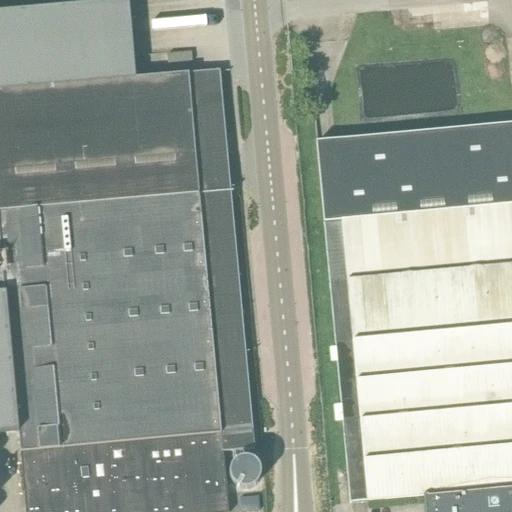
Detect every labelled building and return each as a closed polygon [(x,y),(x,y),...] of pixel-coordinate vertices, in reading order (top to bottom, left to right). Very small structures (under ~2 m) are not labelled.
[(0,11),(0,90),(133,79),(127,1),(0,11)] [(228,511),(223,453),(255,450),(220,71),(133,79),(0,90),(0,294),(6,294),(19,433),(25,511),(228,511)] [(511,511),(511,125),(505,126),(316,143),(336,350),(331,350),(332,362),(337,362),(350,505),(434,496),(435,511),(511,511)] [(6,294),(0,294),(0,435),(19,433),(6,294)] [(241,511),(254,511),(259,511),(258,497),(240,499),(241,511)]
